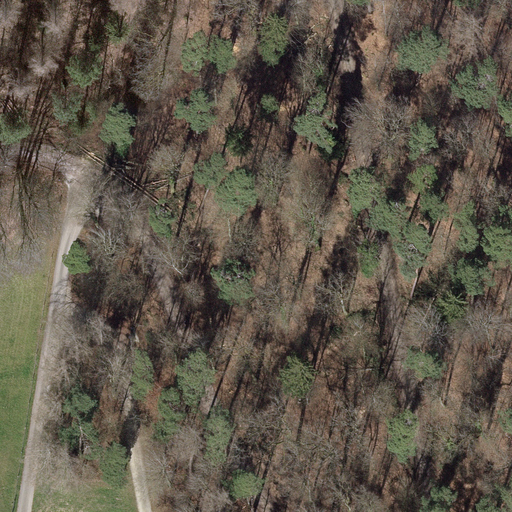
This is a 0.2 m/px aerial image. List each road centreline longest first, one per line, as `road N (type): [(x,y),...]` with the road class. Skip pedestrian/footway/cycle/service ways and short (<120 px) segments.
road 1 (track): [(432,511),(338,0)]
road 2 (track): [(273,511),(179,328),(144,224),(115,187),(80,166),(35,149),(0,149)]
road 3 (residential): [(23,511),(80,166)]
road 4 (track): [(148,511),(122,360),(93,323),(55,305)]
